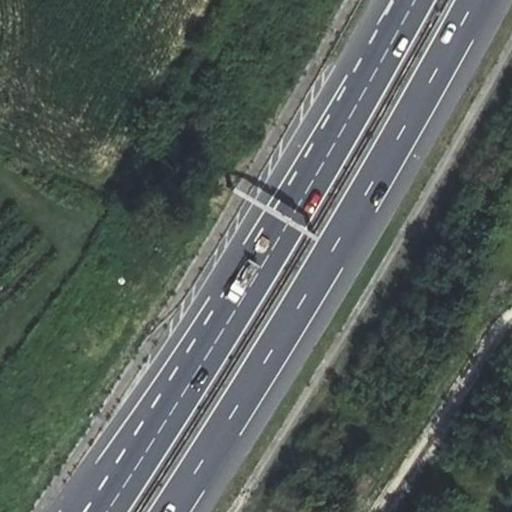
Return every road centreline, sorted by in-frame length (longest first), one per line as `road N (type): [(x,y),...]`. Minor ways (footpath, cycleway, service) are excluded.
road 1 (motorway): [(168,511),(374,183),(475,0)]
road 2 (motorway): [(414,0),(107,511)]
